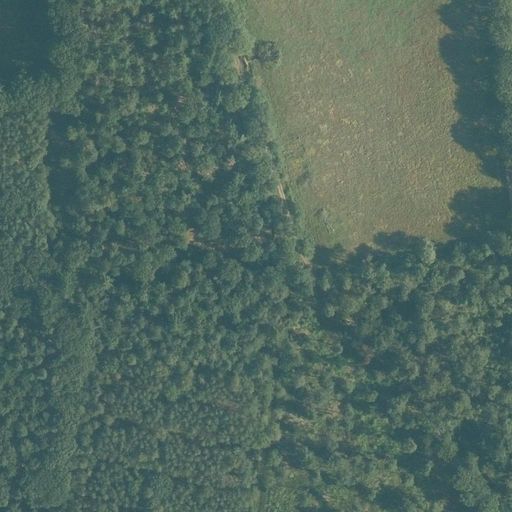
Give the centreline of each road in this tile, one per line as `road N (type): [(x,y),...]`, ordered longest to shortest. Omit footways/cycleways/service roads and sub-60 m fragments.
road 1 (track): [(312,271),(504,511)]
road 2 (track): [(217,0),(312,271)]
road 3 (unclassified): [(508,222),(486,0)]
road 4 (track): [(510,236),(312,271)]
